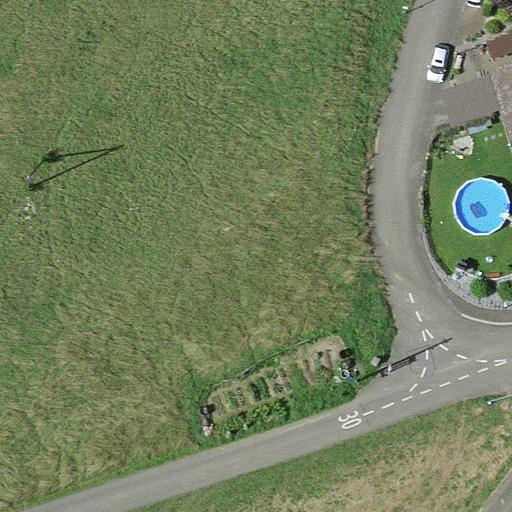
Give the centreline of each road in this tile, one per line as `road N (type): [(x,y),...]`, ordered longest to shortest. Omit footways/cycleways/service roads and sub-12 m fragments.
road 1 (unclassified): [(69,511),(451,384)]
road 2 (residential): [(446,0),(396,181),(401,254),(451,384)]
